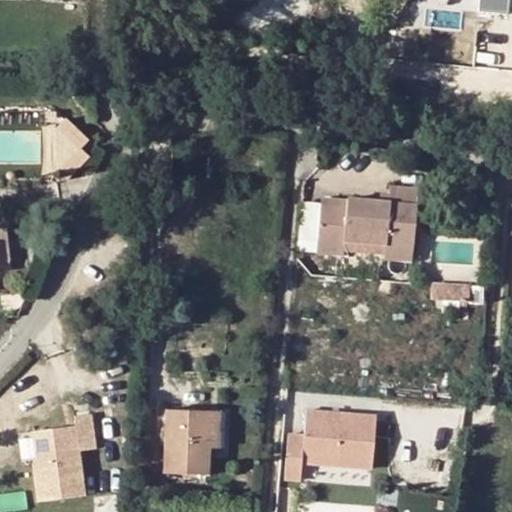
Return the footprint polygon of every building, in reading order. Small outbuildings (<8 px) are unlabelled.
[(511,0),(481,0),(481,10),(511,12),(511,0)] [(341,257),(343,243),(389,247),(412,249),(416,208),(322,200),(317,255),(341,257)] [(410,263),(412,249),(389,247),(388,261),(410,263)] [(433,282),(434,296),(472,295),(472,281),(433,282)] [(297,340),(294,361),(309,363),(312,342),(297,340)] [(333,407),(330,434),(352,438),(355,414),(344,413),(345,407),(333,407)] [(33,462),(38,501),(84,495),(79,450),(94,448),(90,413),(74,415),(75,425),(33,430),(37,462),(33,462)] [(163,476),(182,476),(205,476),(208,476),(209,451),(209,413),(165,413),(163,476)] [(221,414),(209,413),(209,451),(220,451),(221,414)] [(204,490),(205,476),(182,476),(182,489),(204,490)]
